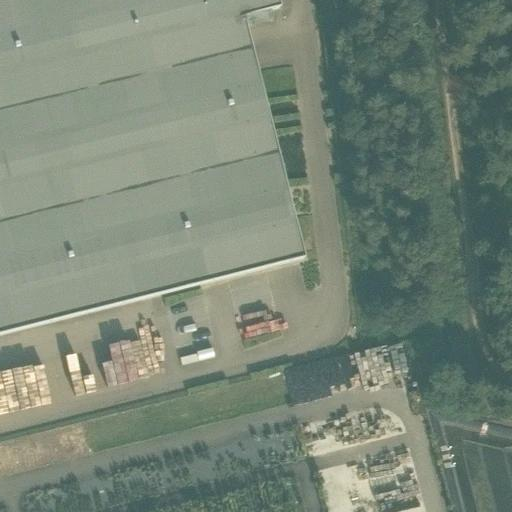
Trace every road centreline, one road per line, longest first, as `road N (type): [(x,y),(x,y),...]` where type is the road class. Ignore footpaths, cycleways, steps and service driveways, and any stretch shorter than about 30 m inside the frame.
road 1 (track): [(0,489),(404,388),(436,511)]
road 2 (track): [(440,0),(483,345),(511,375)]
road 3 (track): [(126,511),(417,440)]
